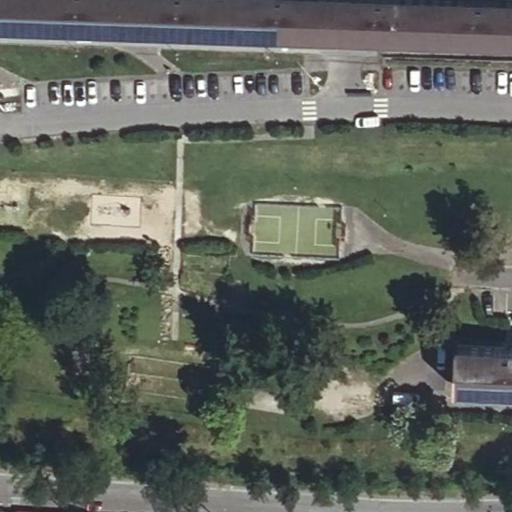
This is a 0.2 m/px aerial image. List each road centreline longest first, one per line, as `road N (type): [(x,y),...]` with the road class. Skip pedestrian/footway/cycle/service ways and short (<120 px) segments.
road 1 (residential): [(0,125),(261,109),(511,106)]
road 2 (residential): [(0,492),(352,511)]
